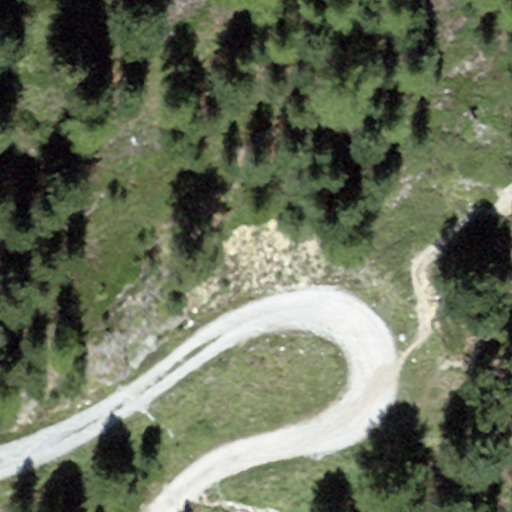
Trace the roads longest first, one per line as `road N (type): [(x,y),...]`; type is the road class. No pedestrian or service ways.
road 1 (track): [(385,347),(359,307),(300,302),(230,327),(0,444)]
road 2 (track): [(206,466),(353,397),(385,347)]
